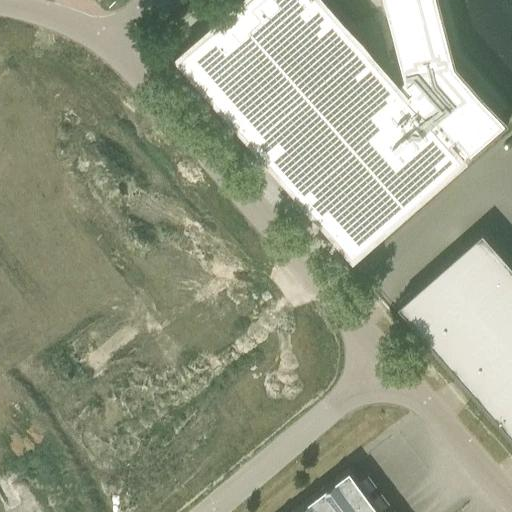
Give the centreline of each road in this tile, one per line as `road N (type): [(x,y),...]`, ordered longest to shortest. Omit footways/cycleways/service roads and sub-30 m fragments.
road 1 (unclassified): [(387,363),(108,45)]
road 2 (unclassified): [(211,511),(387,363)]
road 3 (unknown): [(343,313),(463,202),(493,193),(511,204)]
road 4 (unclassified): [(511,503),(387,363)]
